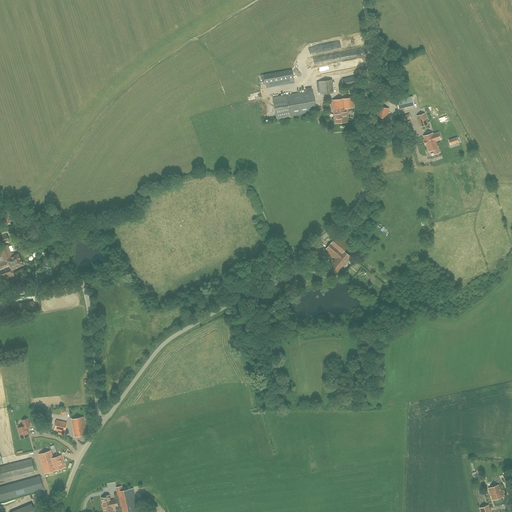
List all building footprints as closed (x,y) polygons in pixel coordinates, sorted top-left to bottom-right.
[(334,39),(306,44),(308,53),(334,49),(334,44),(334,39)] [(337,53),(306,58),(307,62),(338,57),(337,53)] [(340,62),(328,64),(329,70),(341,68),(340,62)] [(344,87),(359,84),(357,76),(342,79),(344,87)] [(318,95),(333,93),(332,80),(316,81),(318,95)] [(273,98),(277,119),(316,111),(313,90),(312,90),(306,92),(273,98)] [(399,109),(414,105),(412,97),(397,101),(399,109)] [(348,121),(346,108),(354,108),(353,98),(332,100),(333,110),(334,110),(336,123),(348,121)] [(376,117),(387,119),(389,109),(378,107),(376,117)] [(420,127),(428,125),(424,113),(417,116),(420,127)] [(409,135),(413,134),(409,122),(405,123),(409,135)] [(422,134),(424,138),(425,142),(427,150),(432,148),(433,152),(438,151),(436,145),(434,139),(436,138),(434,133),(432,134),(431,133),(431,131),(422,134)] [(0,244),(9,240),(6,234),(0,236),(0,237),(0,238),(0,237),(0,244)] [(336,275),(351,257),(344,251),(349,246),(337,236),(325,250),(336,259),(334,261),(333,259),(327,266),(336,275)] [(0,281),(10,278),(9,277),(14,275),(12,269),(23,264),(18,254),(13,256),(8,244),(0,247),(0,250),(0,254),(0,255),(0,281)] [(322,262),(327,258),(316,247),(312,251),(322,262)] [(13,279),(4,283),(6,289),(15,286),(13,279)] [(20,305),(21,314),(34,312),(32,303),(32,301),(20,303),(20,305)] [(52,422),(45,417),(43,421),(49,426),(52,422)] [(87,434),(85,426),(84,417),(72,419),(75,437),(87,434)] [(30,427),(30,425),(28,418),(22,420),(24,426),(18,428),(21,438),(30,436),(27,428),(30,427)] [(64,435),(65,432),(67,422),(57,420),(55,429),(60,431),(59,434),(64,435)] [(65,467),(62,455),(54,458),(52,451),(40,454),(45,473),(48,472),(55,470),(63,468),(65,467)] [(0,479),(35,471),(32,459),(0,466),(0,479)] [(0,500),(0,501),(44,489),(40,476),(0,487),(0,500)] [(492,500),(502,497),(498,485),(489,488),(492,500)] [(117,491),(118,495),(119,499),(115,499),(110,500),(109,495),(105,496),(106,497),(101,498),(103,504),(104,506),(103,506),(104,511),(109,511),(113,511),(112,507),(116,506),(120,505),(120,507),(121,506),(122,509),(122,511),(138,511),(133,488),(123,490),(117,491)] [(35,511),(32,503),(10,511),(35,511)]
